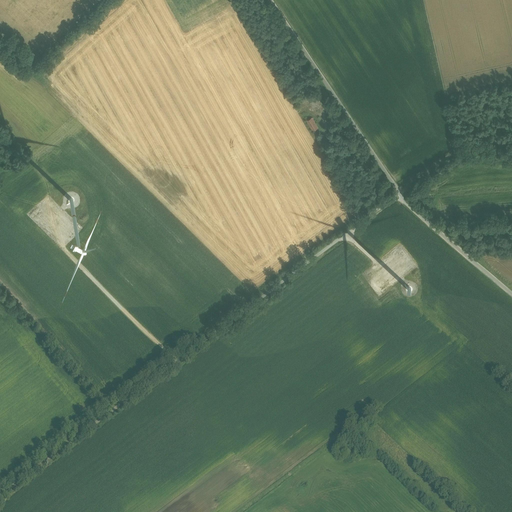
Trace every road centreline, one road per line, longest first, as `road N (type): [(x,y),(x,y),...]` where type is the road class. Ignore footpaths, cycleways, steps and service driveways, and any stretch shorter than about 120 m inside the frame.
road 1 (track): [(33,220),(187,376),(207,384),(238,376),(400,247),(429,240),(462,253)]
road 2 (unclassified): [(0,498),(196,343),(399,198)]
road 3 (unclassified): [(270,0),(399,198)]
road 4 (unclassified): [(399,198),(511,295)]
road 5 (track): [(511,137),(446,158),(399,198)]
